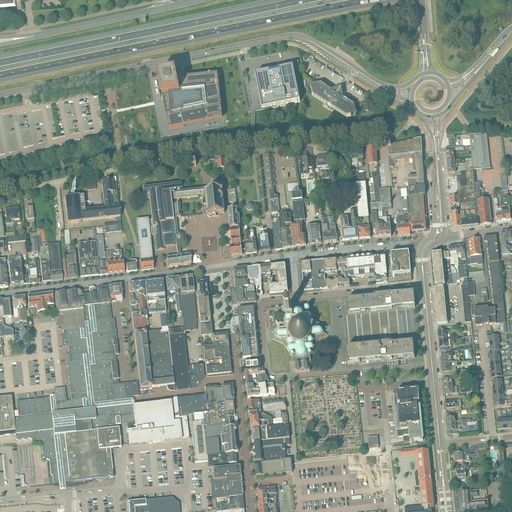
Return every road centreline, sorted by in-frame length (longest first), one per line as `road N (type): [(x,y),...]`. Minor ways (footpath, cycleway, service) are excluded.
road 1 (secondary): [(0,94),(291,35),(378,84)]
road 2 (motorway): [(0,75),(368,0)]
road 3 (motorway): [(311,0),(0,63)]
road 4 (residential): [(273,257),(0,294)]
road 5 (residential): [(0,198),(88,173),(261,147)]
road 6 (residential): [(339,372),(267,375),(260,304),(296,297)]
road 7 (secondary): [(21,37),(163,7)]
road 8 (residential): [(261,147),(396,136)]
road 9 (residential): [(292,254),(424,246)]
road 10 (residential): [(296,297),(424,285)]
